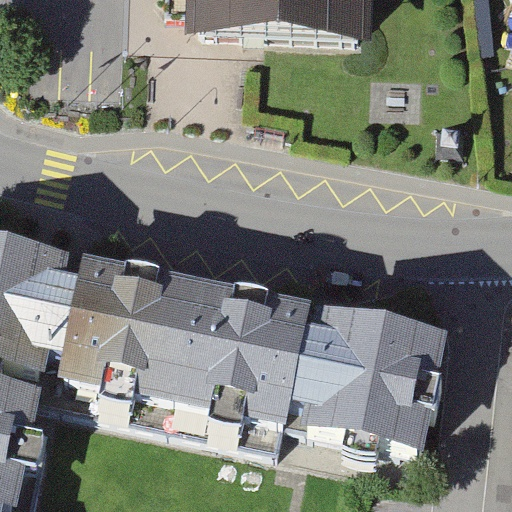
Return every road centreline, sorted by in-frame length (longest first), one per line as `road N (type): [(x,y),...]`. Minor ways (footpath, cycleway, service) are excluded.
road 1 (secondary): [(482,252),(263,227),(0,163)]
road 2 (unclassified): [(482,252),(460,511)]
